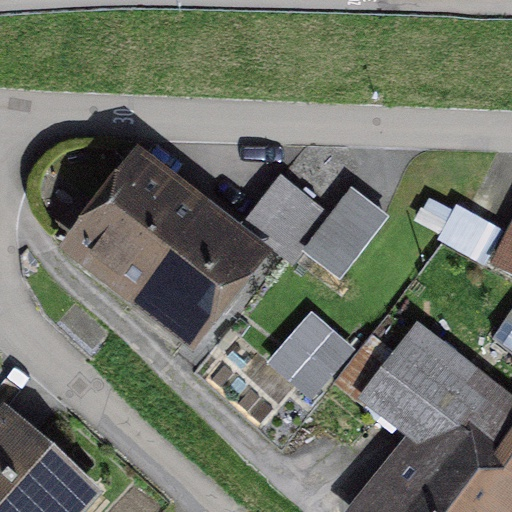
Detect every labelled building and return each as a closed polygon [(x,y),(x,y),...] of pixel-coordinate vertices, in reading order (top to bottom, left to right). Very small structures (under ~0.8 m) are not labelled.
[(119,205),(108,197),(93,216),(104,225),(83,252),(139,296),(197,219),(142,176),(119,205)] [(329,217),(281,180),(262,204),(311,241),(329,217)] [(311,241),(262,204),(243,229),(292,266),(302,252),(338,279),(384,219),(351,193),(331,219),(329,217),(311,241)] [(226,292),(251,261),(197,219),(139,296),(191,337),(215,307),(226,316),(238,301),(226,292)] [(511,239),(497,267),(511,274),(511,239)] [(311,320),(273,367),(312,399),(350,352),(311,320)] [(356,511),(444,511),(511,420),(511,408),(421,338),(372,401),(425,442),(401,473),(392,466),(356,511)] [(511,511),(511,420),(444,511),(511,511)] [(73,511),(87,497),(7,424),(0,431),(0,511),(73,511)]
